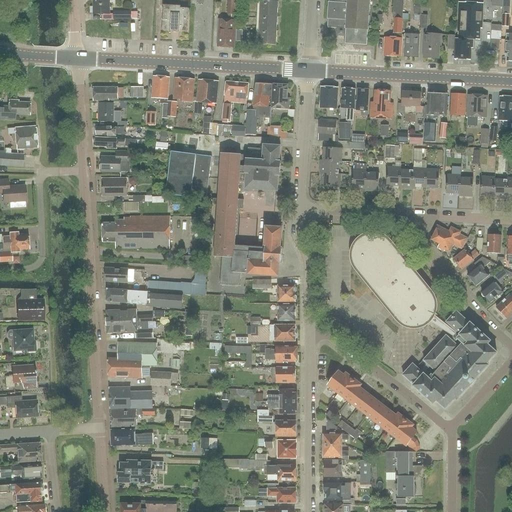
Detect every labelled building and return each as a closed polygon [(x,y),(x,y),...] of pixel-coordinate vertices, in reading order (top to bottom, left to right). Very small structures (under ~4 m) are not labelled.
[(94,0),(94,14),(110,14),(110,5),(108,5),(108,0),(94,0)] [(163,0),(162,30),(170,31),(170,32),(179,32),(179,31),(187,32),(189,0),(163,0)] [(234,47),(236,0),(228,0),(228,14),(229,14),(228,20),(220,20),(218,47),(234,47)] [(261,13),(258,13),(258,15),(276,16),(278,16),(278,8),(276,8),(277,2),(279,2),(279,1),(275,1),(274,0),(258,0),(258,3),(262,3),(261,13)] [(329,0),(330,2),(329,2),(328,19),(329,19),(328,28),(338,28),(337,35),(346,36),(346,44),(368,45),(369,30),(369,27),(368,27),(368,19),(370,19),(370,16),(369,16),(369,8),(370,8),(371,5),(369,5),(369,0),(329,0)] [(394,0),(393,15),(395,18),(394,32),(402,33),(404,0),(394,0)] [(423,0),(418,0),(415,0),(414,18),(422,19),(422,14),(423,0)] [(455,39),(455,50),(455,59),(471,60),(472,48),(473,48),(474,39),(480,40),(480,28),(482,28),(483,2),(459,2),(457,39),(455,39)] [(114,19),(132,20),(132,11),(115,11),(114,19)] [(261,27),(257,27),(257,30),(275,31),(277,31),(278,22),(276,22),(276,16),(258,15),(257,18),(261,18),(261,27)] [(275,36),(275,31),(257,30),(257,32),(260,32),(260,44),(277,45),(277,36),(275,36)] [(393,33),(393,34),(393,38),(385,38),(384,56),(401,56),(402,38),(402,33),(393,33)] [(502,41),(506,41),(506,53),(508,55),(507,61),(509,61),(510,62),(511,62),(511,33),(502,33),(502,41)] [(418,57),(420,35),(406,34),(405,57),(418,57)] [(441,46),(442,35),(425,34),(424,58),(439,58),(440,45),(441,46)] [(168,104),(170,77),(154,76),(152,98),(161,99),(161,104),(168,104)] [(193,101),(195,79),(176,78),(174,99),(193,101)] [(217,104),(219,81),(199,79),(197,102),(217,104)] [(247,104),(249,84),(227,82),(223,122),(230,122),(230,120),(231,105),(233,105),(233,102),(247,104)] [(272,96),(272,104),(274,84),(268,84),(267,85),(265,85),(264,84),(256,83),(256,85),(254,105),(268,106),(269,96),(272,96)] [(288,85),(274,84),(272,104),(272,108),(289,109),(290,98),(287,98),(288,85)] [(337,109),(338,87),(321,86),(320,108),(337,109)] [(110,99),(118,99),(118,87),(94,87),(94,101),(110,101),(110,99)] [(144,88),(132,88),(132,98),(144,98),(144,88)] [(355,89),(342,88),(341,108),(347,108),(346,121),(354,121),(355,110),(356,100),(354,100),(355,89)] [(358,100),(356,100),(355,110),(362,111),(362,116),(368,116),(369,90),(358,89),(357,98),(358,98),(358,100)] [(393,119),(393,103),(390,103),(391,91),(375,90),(374,102),(371,102),(370,118),(393,119)] [(406,122),(411,122),(413,92),(403,92),(402,105),(406,106),(406,114),(406,122)] [(421,93),(413,92),(411,122),(416,122),(416,114),(417,106),(421,107),(421,93)] [(447,116),(448,94),(429,93),(427,114),(425,114),(424,123),(425,123),(424,141),(435,142),(436,124),(438,124),(439,116),(447,116)] [(464,116),(466,95),(452,94),(451,115),(464,116)] [(487,117),(488,96),(469,95),(467,116),(478,117),(478,120),(483,121),(483,117),(487,117)] [(511,97),(500,97),(499,120),(511,121),(511,97)] [(19,101),(9,100),(9,106),(0,105),(0,118),(16,119),(16,115),(30,115),(31,103),(19,102),(19,101)] [(169,101),(169,105),(168,116),(176,117),(177,102),(169,101)] [(114,122),(114,103),(99,103),(99,122),(114,122)] [(194,114),(202,114),(203,104),(195,104),(194,114)] [(257,135),(258,119),(254,119),(254,111),(248,110),(246,134),(257,135)] [(147,125),(156,125),(156,112),(147,112),(147,125)] [(337,121),(320,120),(319,141),(338,142),(339,136),(338,136),(338,131),(336,131),(337,121)] [(340,123),(340,139),(352,140),(353,123),(340,123)] [(381,125),(381,137),(389,137),(389,125),(381,125)] [(24,149),(38,148),(36,126),(8,129),(8,134),(12,134),(13,141),(16,141),(17,149),(19,149),(21,151),(23,151),(24,149)] [(233,127),(218,126),(218,133),(232,134),(233,127)] [(271,126),(271,136),(287,138),(287,133),(282,132),(282,127),(271,126)] [(125,128),(116,127),(97,127),(97,128),(96,129),(96,133),(97,134),(97,135),(108,135),(108,136),(116,136),(116,134),(125,135),(125,128)] [(490,130),(482,129),(481,144),(482,144),(481,148),(489,148),(490,130)] [(136,140),(125,139),(97,138),(97,147),(107,147),(107,148),(117,149),(117,145),(136,146),(136,140)] [(280,160),(280,146),(264,145),(264,150),(249,149),(249,155),(241,155),(241,154),(222,153),(219,199),(213,198),(213,199),(213,200),(213,201),(213,202),(214,203),(214,204),(215,204),(216,205),(217,205),(218,205),(215,256),(223,257),(223,258),(222,258),(221,284),(241,285),(241,272),(249,273),(249,274),(250,274),(264,275),(277,276),(278,276),(278,275),(279,275),(279,274),(280,264),(280,263),(282,263),(282,262),(281,262),(281,256),(282,256),(282,254),(282,249),(283,249),(283,247),(281,247),(281,246),(282,230),(282,229),(282,228),(281,228),(268,227),(267,227),(266,248),(236,246),(238,208),(244,208),(244,199),(239,199),(241,166),(247,166),(246,173),(248,173),(247,189),(278,191),(279,176),(280,177),(282,161),(280,160)] [(395,146),(387,146),(386,159),(395,159),(395,146)] [(339,161),(341,161),(342,148),(323,147),(323,160),(339,161)] [(0,150),(0,164),(24,166),(25,154),(11,153),(11,148),(6,148),(6,151),(0,150)] [(129,171),(130,152),(117,152),(117,157),(102,157),(101,172),(121,172),(121,171),(129,171)] [(212,157),(172,152),(167,195),(191,198),(207,200),(212,157)] [(339,174),(339,161),(323,160),(321,160),(320,174),(323,174),(339,175),(339,174)] [(387,186),(400,186),(401,170),(401,168),(388,167),(387,186)] [(413,168),(413,170),(412,189),(416,189),(416,187),(425,188),(426,169),(413,168)] [(440,170),(426,169),(425,188),(439,188),(440,170)] [(365,189),(366,172),(366,170),(353,170),(352,188),(365,189)] [(401,170),(400,186),(400,188),(412,189),(413,170),(401,170)] [(366,172),(365,189),(365,191),(378,192),(379,173),(366,172)] [(339,175),(323,174),(322,187),(340,188),(341,174),(339,174),(339,175)] [(447,193),(459,194),(460,194),(461,178),(461,176),(448,175),(447,193)] [(481,195),(494,196),(495,179),(495,177),(482,177),(481,195)] [(460,194),(459,194),(459,196),(473,197),(474,178),(461,178),(460,194)] [(103,196),(128,196),(128,179),(103,179),(103,196)] [(507,197),(508,180),(495,179),(494,196),(494,198),(507,199),(507,197)] [(4,203),(11,203),(11,208),(26,207),(25,202),(27,202),(26,186),(17,187),(17,188),(11,188),(11,187),(9,187),(9,180),(0,180),(0,193),(3,193),(4,203)] [(171,249),(171,217),(131,217),(131,218),(125,218),(125,220),(116,220),(116,223),(104,223),(104,225),(100,226),(100,229),(104,230),(104,242),(116,242),(116,249),(171,249)] [(463,249),(468,238),(460,234),(461,232),(452,227),(450,232),(440,227),(438,227),(432,239),(440,243),(439,247),(441,250),(445,251),(446,250),(450,252),(454,245),(463,249)] [(0,241),(3,242),(3,244),(29,242),(28,234),(18,235),(18,233),(10,233),(10,236),(2,237),(2,236),(0,235),(0,241)] [(430,321),(453,336),(451,339),(448,337),(447,336),(446,335),(446,336),(445,337),(442,340),(441,341),(429,355),(429,354),(428,355),(425,359),(424,360),(424,361),(425,361),(428,364),(421,371),(418,368),(417,367),(414,365),(413,364),(412,364),(412,365),(409,367),(408,368),(409,368),(407,370),(406,371),(404,374),(404,373),(403,374),(403,375),(404,376),(407,378),(407,379),(408,379),(410,382),(411,382),(414,385),(414,386),(415,386),(419,389),(418,389),(420,391),(420,390),(424,394),(423,394),(424,395),(424,394),(428,398),(429,399),(432,402),(433,403),(434,403),(435,402),(437,400),(440,403),(441,404),(445,407),(444,407),(445,408),(446,408),(447,407),(450,404),(451,403),(451,402),(454,399),(455,399),(456,398),(457,399),(458,398),(458,399),(459,398),(458,398),(462,394),(463,393),(466,389),(467,389),(470,385),(471,385),(472,385),(471,384),(474,380),(475,381),(476,380),(475,380),(479,376),(480,375),(483,371),(484,370),(487,367),(488,366),(489,365),(487,364),(489,362),(488,362),(491,358),(492,359),(493,358),(492,358),(496,354),(497,353),(496,353),(497,353),(497,352),(496,351),(496,352),(492,348),(491,347),(488,344),(489,343),(490,342),(491,341),(490,341),(490,340),(489,339),(486,337),(486,336),(485,335),(484,336),(481,333),(481,332),(480,331),(477,329),(477,328),(476,327),(472,324),(473,324),(472,323),(471,323),(470,324),(467,320),(466,319),(462,316),(463,316),(461,315),(458,312),(457,311),(456,311),(455,312),(454,314),(453,315),(450,318),(449,319),(448,321),(447,321),(447,322),(448,323),(451,326),(452,327),(456,330),(457,331),(458,332),(457,333),(435,315),(436,313),(436,311),(436,310),(437,308),(437,307),(437,306),(437,304),(436,303),(436,302),(436,301),(436,299),(435,298),(435,296),(434,296),(434,294),(432,293),(390,241),(389,240),(388,239),(386,237),(385,237),(384,236),(382,235),(379,234),(377,234),(374,233),(372,234),(370,234),(368,234),(367,235),(365,235),(364,236),(362,237),(360,238),(359,239),(358,240),(356,242),(355,244),(354,245),(354,246),(353,248),(353,249),(352,251),(352,252),(352,254),(352,257),(352,259),(352,260),(352,261),(353,262),(353,263),(353,264),(354,266),(355,268),(356,269),(398,320),(399,321),(400,322),(402,324),(403,325),(405,326),(407,326),(409,327),(411,327),(413,328),(415,328),(416,328),(419,327),(421,327),(423,326),(425,325),(427,324),(429,322),(430,321)] [(501,243),(502,235),(500,235),(499,234),(497,234),(496,235),(489,234),(489,246),(484,246),(484,255),(490,256),(490,253),(501,254),(501,246),(500,246),(500,243),(501,243)] [(3,244),(3,250),(0,250),(0,262),(12,261),(12,253),(19,252),(19,250),(29,249),(29,242),(3,244)] [(480,256),(477,251),(476,250),(470,255),(466,250),(465,251),(454,259),(454,260),(462,270),(463,269),(474,261),(480,256)] [(490,275),(484,269),(492,263),(483,257),(475,264),(478,267),(468,275),(469,276),(468,278),(470,279),(472,280),(477,286),(482,281),(481,281),(483,279),(484,280),(490,275)] [(128,283),(129,269),(107,268),(106,282),(128,283)] [(511,273),(504,269),(499,273),(492,279),(494,282),(482,292),(482,293),(482,295),(483,297),(486,297),(491,303),(504,292),(499,287),(506,281),(504,278),(508,275),(511,278),(511,277),(511,273)] [(206,296),(207,279),(196,278),(196,280),(197,284),(206,296)] [(272,289),(273,281),(247,280),(247,287),(254,287),(254,289),(272,289)] [(191,285),(190,295),(206,296),(197,284),(193,285),(191,285)] [(297,299),(297,296),(295,295),(295,293),(297,291),(297,289),(295,288),(295,286),(279,286),(279,302),(295,302),(295,300),(297,299)] [(160,293),(154,292),(148,292),(108,289),(107,302),(127,303),(127,304),(147,305),(147,307),(159,308),(183,309),(184,294),(178,294),(172,293),(166,293),(160,293)] [(511,293),(497,308),(503,314),(502,315),(504,317),(506,317),(507,318),(511,313),(511,293)] [(18,300),(18,321),(44,320),(44,300),(18,300)] [(295,312),(297,311),(297,307),(295,306),(295,305),(279,305),(279,321),(295,321),(295,312)] [(107,311),(108,324),(147,323),(149,323),(149,322),(153,322),(153,315),(137,315),(137,311),(107,311)] [(251,326),(252,326),(259,326),(261,326),(261,318),(251,318),(251,326)] [(147,323),(108,324),(108,333),(142,332),(142,338),(153,338),(153,329),(149,329),(149,323),(147,323)] [(295,340),(297,338),(297,334),(295,333),(295,325),(270,325),(270,333),(275,333),(275,341),(295,341),(295,340)] [(35,341),(33,341),(33,330),(14,332),(14,330),(10,330),(7,333),(8,338),(10,340),(14,340),(15,350),(27,349),(27,351),(36,351),(35,341)] [(144,365),(159,366),(158,344),(140,344),(140,343),(139,343),(139,344),(134,344),(134,343),(133,343),(128,343),(127,343),(122,343),(121,343),(119,343),(119,358),(108,358),(109,377),(121,377),(123,379),(125,379),(126,378),(143,378),(144,365)] [(247,362),(225,361),(225,367),(252,368),(252,347),(225,346),(225,353),(247,353),(247,362)] [(266,349),(266,355),(296,355),(296,346),(276,346),(277,350),(271,349),(266,349)] [(211,372),(223,372),(223,364),(211,364),(211,372)] [(36,371),(35,371),(35,365),(13,367),(13,376),(5,377),(6,388),(15,387),(14,383),(22,382),(26,389),(36,388),(36,381),(35,377),(34,377),(34,373),(37,373),(36,371)] [(296,383),(296,368),(277,368),(274,368),(274,371),(277,371),(277,383),(296,383)] [(338,392),(349,379),(339,371),(329,385),(338,392)] [(152,386),(168,387),(172,387),(172,386),(172,381),(178,381),(179,373),(152,372),(152,386)] [(349,379),(338,392),(348,400),(359,387),(355,384),(357,381),(351,376),(350,377),(349,379)] [(153,392),(130,392),(130,387),(110,388),(111,409),(154,408),(153,392)] [(358,408),(368,394),(359,387),(348,400),(358,408)] [(269,402),(295,402),(295,396),(297,396),(297,392),(295,392),(295,390),(280,390),(280,395),(269,395),(269,402)] [(358,408),(368,415),(378,402),(377,401),(377,399),(375,397),(373,398),(368,394),(358,408)] [(16,418),(38,417),(37,400),(22,401),(22,396),(7,397),(8,408),(16,408),(16,418)] [(295,408),(295,402),(269,402),(269,409),(280,409),(280,414),(295,414),(295,412),(297,412),(297,408),(295,408)] [(378,402),(368,415),(377,423),(388,409),(383,405),(383,404),(380,402),(379,402),(378,402)] [(340,411),(334,406),(327,416),(333,420),(340,411)] [(387,430),(397,417),(388,409),(377,423),(387,430)] [(156,410),(137,410),(111,411),(111,427),(137,426),(137,416),(156,415),(156,410)] [(396,438),(407,424),(408,422),(409,422),(403,417),(401,419),(397,417),(387,430),(396,438)] [(296,437),(296,421),(277,421),(277,437),(296,437)] [(339,426),(343,429),(347,424),(342,421),(339,426)] [(351,428),(347,424),(343,429),(348,433),(351,428)] [(407,424),(396,438),(406,445),(407,444),(413,438),(417,432),(407,424)] [(352,436),(356,431),(351,428),(348,433),(352,436)] [(113,446),(154,445),(154,433),(139,434),(135,435),(135,429),(112,430),(113,446)] [(358,429),(356,431),(352,436),(357,440),(362,433),(358,429)] [(324,446),(342,446),(342,440),(349,440),(349,436),(347,435),(342,435),(342,433),(324,433),(324,434),(325,434),(327,434),(327,438),(325,438),(325,437),(324,437),(324,446)] [(209,449),(210,438),(202,438),(201,448),(209,449)] [(413,438),(407,444),(409,446),(417,441),(413,438)] [(274,439),(265,439),(265,449),(274,449),(274,439)] [(296,458),(296,441),(279,441),(279,458),(296,458)] [(0,445),(0,451),(17,451),(18,463),(41,461),(40,446),(37,446),(37,443),(0,445)] [(342,446),(324,446),(324,454),(325,454),(325,453),(328,453),(328,457),(325,457),(324,457),(324,458),(342,458),(342,460),(349,460),(349,451),(342,451),(342,446)] [(413,453),(410,453),(387,452),(387,472),(395,472),(395,468),(398,468),(398,476),(396,476),(396,481),(398,481),(398,498),(414,498),(414,497),(415,496),(416,495),(416,494),(417,493),(417,492),(417,490),(416,489),(415,487),(414,486),(414,477),(418,477),(421,472),(418,471),(412,471),(413,453)] [(241,460),(241,469),(263,469),(263,460),(249,460),(241,460)] [(345,466),(345,460),(325,460),(325,477),(328,477),(328,475),(330,475),(330,477),(342,477),(342,466),(345,466)] [(164,470),(164,462),(152,462),(152,461),(129,461),(129,463),(121,463),(121,473),(120,472),(120,483),(132,483),(132,482),(142,482),(144,484),(152,485),(152,470),(164,470)] [(371,462),(360,462),(361,483),(371,483),(371,462)] [(42,465),(11,467),(11,475),(14,475),(15,481),(22,480),(22,481),(31,480),(30,479),(33,479),(33,480),(42,479),(41,474),(42,474),(42,465)] [(298,478),(298,474),(296,473),(296,465),(296,466),(279,466),(268,466),(268,475),(279,475),(279,480),(296,480),(296,481),(296,479),(298,478)] [(14,495),(15,495),(40,494),(41,494),(40,492),(41,492),(43,490),(43,486),(41,484),(40,485),(40,483),(32,484),(32,486),(30,487),(29,484),(0,485),(0,493),(14,492),(14,495)] [(351,500),(351,494),(343,494),(343,483),(325,483),(325,485),(324,486),(324,490),(325,491),(325,493),(326,493),(326,500),(351,500)] [(296,489),(278,489),(278,485),(268,485),(268,497),(278,497),(278,503),(296,503),(296,502),(298,500),(298,497),(296,496),(296,488),(296,489)] [(41,501),(40,494),(15,495),(16,503),(31,502),(30,501),(34,500),(34,502),(41,501)] [(177,511),(177,508),(178,508),(178,507),(177,507),(178,502),(141,501),(141,504),(134,503),(134,505),(123,504),(122,511),(177,511)]
